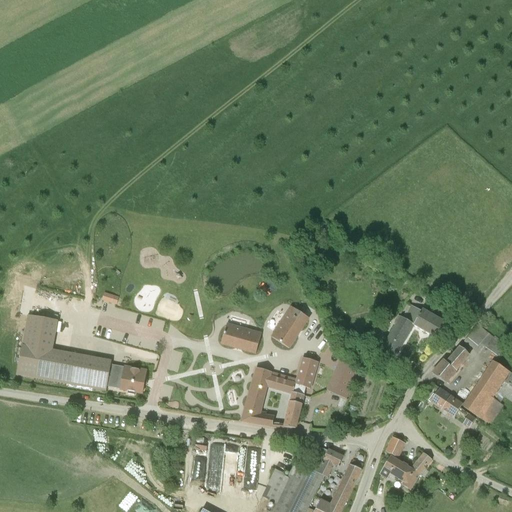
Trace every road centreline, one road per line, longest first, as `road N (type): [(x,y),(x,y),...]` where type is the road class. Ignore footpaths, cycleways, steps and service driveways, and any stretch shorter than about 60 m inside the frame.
road 1 (unclassified): [(0,390),(267,433),(375,440)]
road 2 (unclassified): [(397,419),(421,375),(511,276)]
road 3 (unclassified): [(511,493),(449,464),(397,419)]
